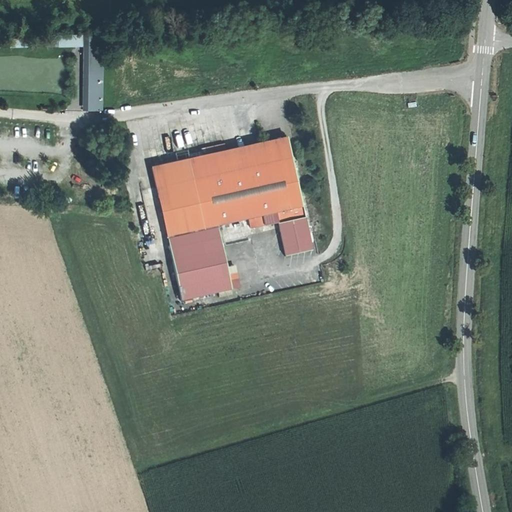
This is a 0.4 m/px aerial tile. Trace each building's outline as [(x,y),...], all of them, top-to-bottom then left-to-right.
[(0,45),(70,43),(70,34),(0,37),(0,45)] [(90,111),(100,111),(101,39),(91,39),(90,111)] [(282,217),(302,213),(286,138),(227,151),(198,158),(150,167),(166,238),(217,227),(246,219),(248,225),(249,228),(263,225),(262,222),(261,218),(274,215),(275,219),(277,218),(282,217)] [(198,158),(227,151),(225,144),(196,151),(198,158)] [(311,252),(302,213),(282,217),(284,227),(279,228),(286,257),(311,252)] [(217,227),(166,238),(181,301),(231,290),(230,289),(226,267),(217,227)] [(235,265),(226,267),(230,289),(240,287),(235,265)] [(336,269),(328,275),(334,284),(343,278),(336,269)]
